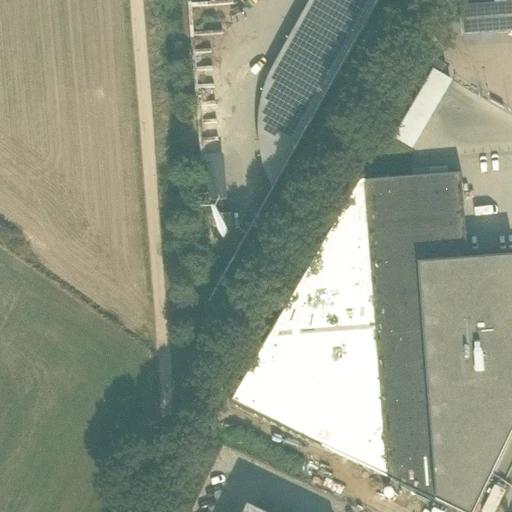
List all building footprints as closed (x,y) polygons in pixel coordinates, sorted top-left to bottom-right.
[(511,7),(459,10),(461,40),(511,36),(511,7)] [(296,112),(313,121),(363,32),(346,22),(338,35),(308,18),(279,69),(310,86),(296,112)] [(436,59),(431,67),(442,73),(447,65),(436,59)] [(412,149),(450,79),(430,68),(391,138),(412,149)] [(203,200),(224,200),(222,154),(201,155),(203,200)] [(447,511),(476,511),(493,478),(490,477),(511,430),(511,428),(510,403),(511,402),(511,257),(469,261),(462,174),(364,182),(387,483),(447,511)] [(232,215),(213,216),(214,228),(233,226),(232,215)] [(236,254),(235,243),(215,244),(216,256),(236,254)]
